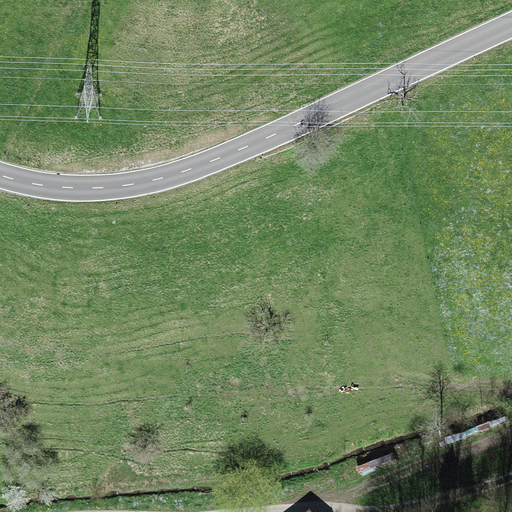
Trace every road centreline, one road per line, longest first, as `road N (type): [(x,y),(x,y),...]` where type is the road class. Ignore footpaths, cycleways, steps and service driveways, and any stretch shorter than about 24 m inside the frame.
road 1 (tertiary): [(0,174),(83,188),(169,175),(511,24)]
road 2 (track): [(511,475),(372,511)]
road 3 (track): [(338,511),(209,511)]
